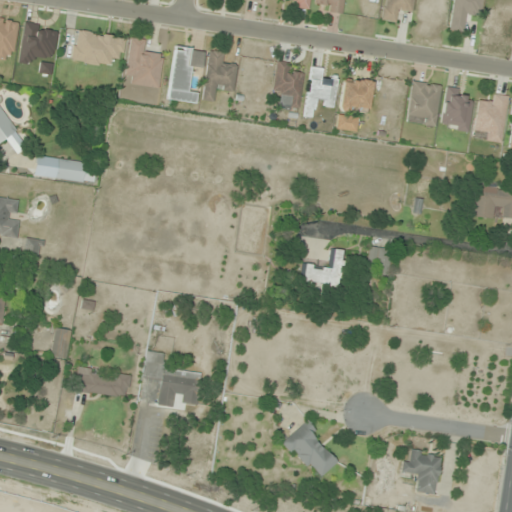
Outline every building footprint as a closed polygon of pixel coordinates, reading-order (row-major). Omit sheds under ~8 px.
[(289,0),(292,0),(291,7),(308,9),(308,0),(289,0)] [(325,0),(324,12),(343,14),(344,0),(325,0)] [(451,0),(447,30),(465,33),(468,14),(479,15),(481,0),(451,0)] [(122,60),(125,37),(74,29),(69,61),(110,68),(112,58),(122,60)] [(124,75),(130,76),(129,84),(158,88),(163,54),(143,51),(144,40),(129,37),(124,75)] [(166,100),(195,104),(197,93),(187,92),(190,68),(201,70),(203,50),(173,46),(166,100)] [(226,53),(209,50),(201,100),(212,102),(214,91),(231,93),(235,64),(225,62),(226,53)] [(302,75),(291,73),(293,63),(275,61),(272,94),(280,95),(279,108),(298,110),(302,75)] [(332,108),(336,80),(322,77),(323,69),(310,67),(303,117),(312,118),(315,99),(325,100),(324,107),(332,108)] [(367,113),(370,81),(342,78),(338,110),(367,113)] [(440,85),(410,80),(404,122),(434,127),(440,85)] [(501,144),(508,96),(489,93),(488,102),(477,101),(473,129),(482,130),(480,141),(501,144)] [(0,142),(16,131),(0,107),(0,142)] [(356,116),(336,117),(337,131),(356,130),(356,116)] [(94,162),(55,160),(55,180),(93,182),(94,162)] [(511,220),(511,192),(497,190),(498,183),(475,180),(470,216),(491,219),(493,209),(501,210),(500,219),(511,220)] [(19,200),(0,197),(0,236),(16,239),(19,219),(9,218),(11,208),(18,209),(19,200)] [(42,242),(27,237),(20,255),(35,261),(42,242)] [(387,276),(391,250),(370,246),(365,272),(387,276)] [(343,251),(333,249),(329,269),(304,265),(301,282),(337,288),(343,251)] [(65,358),(69,331),(56,329),(52,357),(65,358)] [(142,380),(160,383),(157,406),(174,408),(175,400),(195,402),(198,373),(162,368),(164,353),(145,351),(142,380)] [(99,370),(77,367),(74,391),(126,399),(130,375),(112,373),(112,379),(98,377),(99,370)] [(338,460),(302,423),(281,443),(318,480),(338,460)] [(434,495),(441,454),(412,449),(410,460),(402,459),(400,474),(418,477),(415,492),(434,495)]
